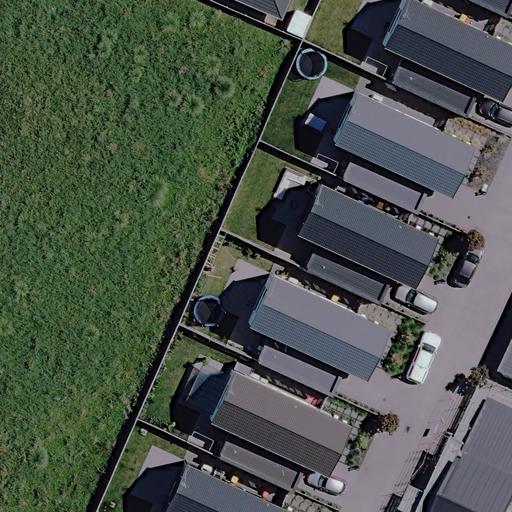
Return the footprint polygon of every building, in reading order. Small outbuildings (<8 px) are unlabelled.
[(229,0),(278,21),(287,0),(229,0)] [(511,0),(464,0),(506,19),(511,4),(511,0)] [(511,76),(511,50),(404,1),(380,52),(401,61),(390,84),(464,118),(475,95),(498,106),(511,76)] [(471,154),(354,100),(330,150),(350,160),(340,182),(413,216),(424,194),(448,205),(471,154)] [(436,244),(318,189),(294,240),(314,250),(304,272),(378,306),(388,284),(412,295),(436,244)] [(387,335),(269,280),(246,331),(266,341),(255,363),(329,397),(340,375),(364,386),(387,335)] [(348,433),(231,379),(207,430),(227,439),(217,461),(290,496),(301,473),(325,484),(348,433)] [(274,511),(182,469),(161,511),(274,511)]
